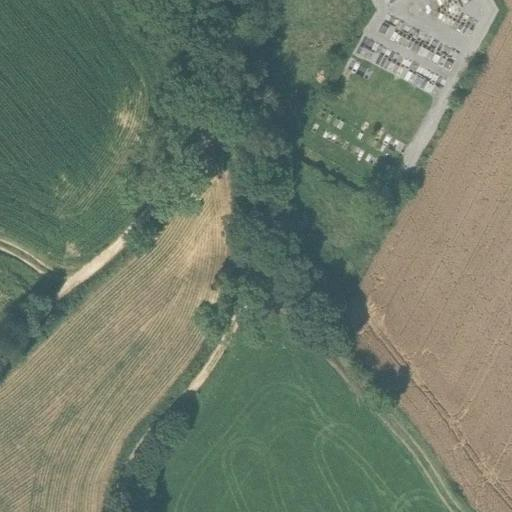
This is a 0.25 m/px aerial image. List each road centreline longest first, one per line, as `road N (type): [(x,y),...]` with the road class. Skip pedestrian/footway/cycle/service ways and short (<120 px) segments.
road 1 (track): [(114,511),(143,443),(186,397),(247,288),(251,204),(232,155),(212,131)]
road 2 (track): [(73,288),(125,245),(212,131)]
road 3 (track): [(212,131),(174,0)]
